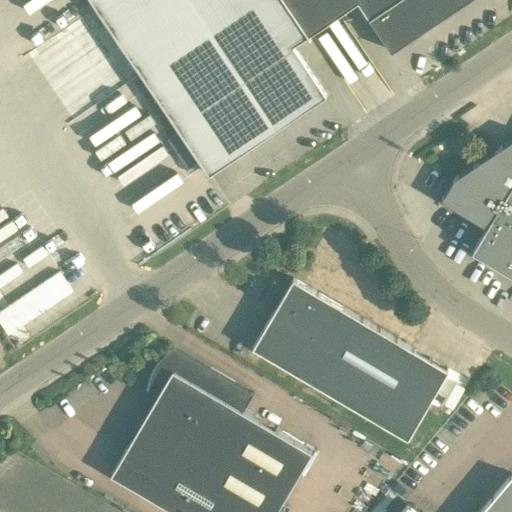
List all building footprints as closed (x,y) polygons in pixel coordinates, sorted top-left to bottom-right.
[(91,0),(197,156),(209,173),(325,93),(291,44),(356,0),(357,0),(391,50),(464,0),(91,0)] [(176,133),(166,140),(189,173),(199,166),(176,133)] [(511,137),(454,177),(441,198),(486,226),(472,250),(511,274),(511,137)] [(407,437),(408,435),(448,368),(292,277),(252,346),(407,437)] [(148,397),(150,403),(151,415),(149,428),(145,441),(142,445),(138,452),(127,446),(111,473),(177,511),(275,511),(312,450),(243,410),(253,392),(172,345),(159,358),(158,359),(154,365),(150,373),(148,380),(147,388),(148,397)] [(511,511),(511,473),(477,511),(418,511),(407,503),(399,511),(511,511)]
